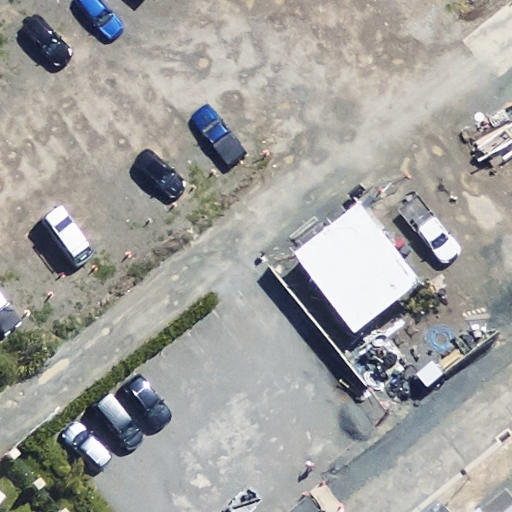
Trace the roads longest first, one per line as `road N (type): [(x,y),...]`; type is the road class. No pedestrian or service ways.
road 1 (residential): [(162,387),(0,189)]
road 2 (residential): [(373,511),(511,399)]
